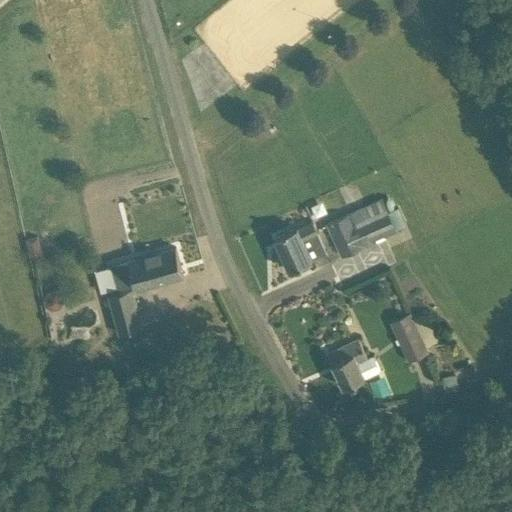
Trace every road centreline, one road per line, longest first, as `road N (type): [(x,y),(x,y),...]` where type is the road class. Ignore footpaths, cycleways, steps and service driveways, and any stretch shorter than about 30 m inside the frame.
road 1 (unclassified): [(366,511),(262,335),(215,234),(148,0)]
road 2 (track): [(318,433),(397,415),(511,416)]
